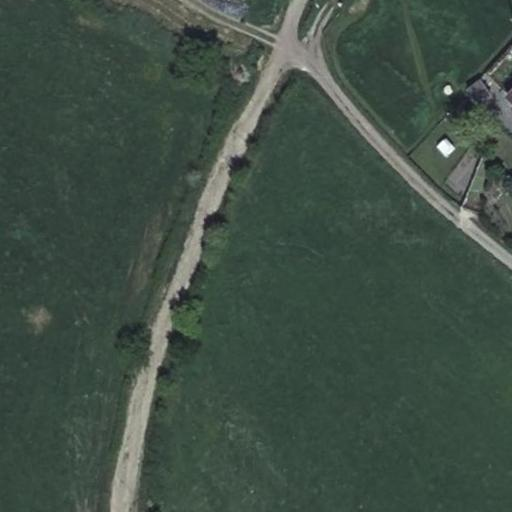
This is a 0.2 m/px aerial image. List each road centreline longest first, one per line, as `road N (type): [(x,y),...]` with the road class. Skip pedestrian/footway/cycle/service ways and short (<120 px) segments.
road 1 (track): [(309,0),(208,194),(162,330),(126,511)]
road 2 (unclassified): [(511,249),(434,192),(289,42)]
